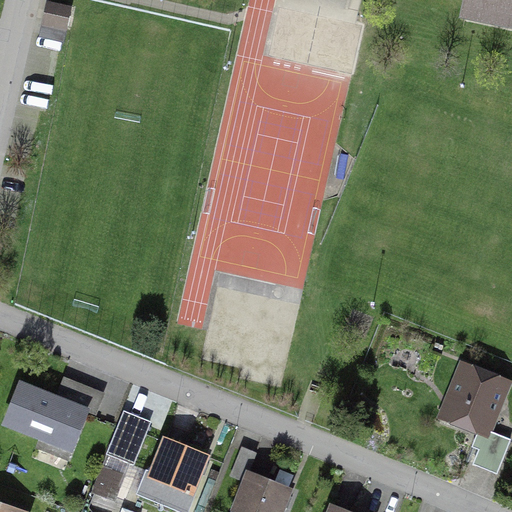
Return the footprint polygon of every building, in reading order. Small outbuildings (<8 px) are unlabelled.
[(511,0),(467,0),(464,17),(511,27),(511,0)] [(48,4),(43,24),(65,29),(70,8),(48,4)] [(479,450),(473,464),(497,474),(510,440),(487,431),(505,385),(463,368),(444,415),(494,435),(487,453),(479,450)] [(21,386),(6,423),(72,448),(86,412),(21,386)] [(124,415),(111,445),(137,455),(149,425),(124,415)] [(152,475),(147,473),(138,493),(183,511),(205,456),(166,441),(152,475)] [(245,481),(254,458),(240,452),(230,475),(245,481)] [(119,478),(103,471),(95,490),(111,496),(119,478)] [(279,511),(289,490),(249,474),(234,510),(240,511),(279,511)]
